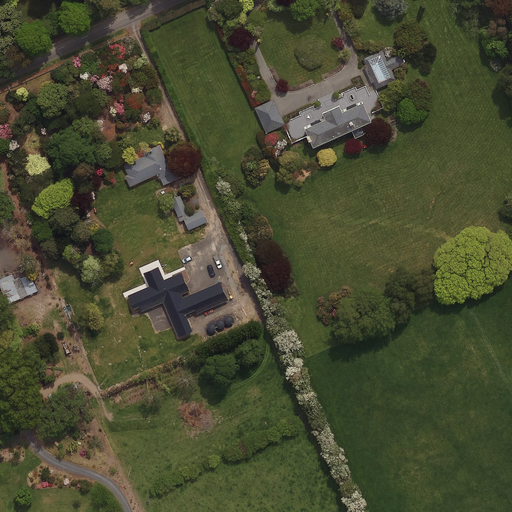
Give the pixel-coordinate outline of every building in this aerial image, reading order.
[(397,80),(393,70),(406,64),(401,52),(387,58),(383,49),(362,58),(376,89),(397,80)] [(285,124),(274,99),(255,108),(266,133),(285,124)] [(303,129),(306,136),(309,142),(312,141),(314,146),(352,130),(355,138),(365,134),(361,125),(371,121),(363,103),(342,112),(339,104),(322,111),(325,119),(303,129)] [(128,174),(125,176),(130,186),(158,173),(163,185),(175,180),(160,145),(138,154),(140,158),(124,165),(128,174)] [(189,216),(181,196),(169,201),(177,222),(184,219),(188,229),(207,222),(202,211),(189,216)] [(37,291),(27,267),(0,279),(0,289),(6,304),(37,291)] [(215,287),(209,272),(184,282),(190,297),(215,287)] [(164,308),(158,294),(122,310),(85,327),(93,345),(100,342),(98,338),(164,308)]
